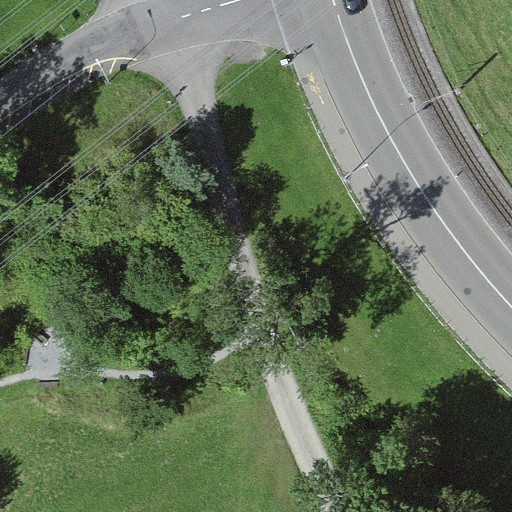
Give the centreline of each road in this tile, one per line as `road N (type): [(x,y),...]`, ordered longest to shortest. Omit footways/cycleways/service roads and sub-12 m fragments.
road 1 (track): [(168,22),(264,339),(333,511)]
road 2 (secondary): [(511,308),(441,223),(392,141),(333,0)]
road 3 (unclassified): [(245,0),(111,41),(0,103)]
